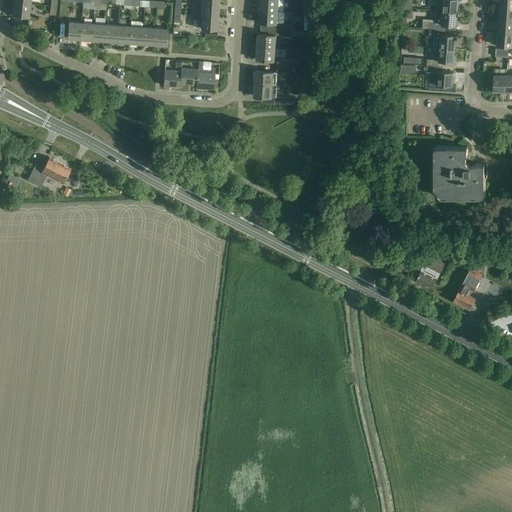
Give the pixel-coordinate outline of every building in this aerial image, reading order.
[(260,0),(259,10),(284,11),(284,0),(260,0)] [(437,0),(436,12),(457,13),(458,0),(437,0)] [(511,0),(499,0),(499,8),(511,9),(511,0)] [(30,4),(13,2),(12,15),(28,17),(30,4)] [(202,4),(201,16),(218,17),(219,5),(202,4)] [(498,21),(511,21),(511,9),(499,8),(498,21)] [(264,23),(263,28),(292,30),(292,24),(284,23),(285,11),(284,11),(259,10),(259,22),(264,23)] [(430,28),(430,30),(445,31),(446,25),(456,26),(457,13),(436,12),(436,20),(423,19),(422,28),(430,28)] [(218,17),(201,16),(200,28),(217,30),(218,17)] [(67,38),(79,39),(81,22),(68,21),(67,38)] [(511,21),(498,21),(497,33),(511,34),(511,21)] [(79,39),(92,40),(93,23),(81,22),(79,39)] [(92,40),(104,41),(106,24),(93,23),(92,40)] [(104,41),(116,42),(118,25),(106,24),(104,41)] [(116,42),(129,43),(130,26),(118,25),(116,42)] [(129,43),(141,44),(142,27),(130,26),(129,43)] [(141,44),(153,45),(155,28),(142,27),(141,44)] [(155,28),(153,45),(166,46),(167,29),(155,28)] [(291,36),(292,30),(263,28),(261,28),(260,34),(258,34),(257,47),(275,48),(275,41),(274,41),(275,35),(291,36)] [(434,37),(433,48),(455,49),(456,35),(445,35),(445,31),(430,30),(430,36),(434,37)] [(511,34),(497,33),(496,45),(511,46),(511,34)] [(275,48),(257,47),(256,59),(274,60),(275,48)] [(428,60),(428,66),(443,67),(443,61),(454,62),(455,49),(433,48),(432,61),(428,60)] [(495,56),(505,57),(509,57),(509,50),(496,49),(495,56)] [(443,67),(428,66),(427,72),(431,72),(430,89),(426,89),(426,90),(457,92),(457,91),(451,91),(451,86),(452,86),(453,72),(442,71),(443,67)] [(180,84),(196,85),(197,85),(198,72),(198,69),(181,68),(181,71),(180,84)] [(180,87),(180,84),(181,71),(164,70),(163,86),(180,87)] [(255,71),(254,84),(273,85),(277,85),(278,72),(277,72),(274,72),(265,71),(255,71)] [(197,85),(196,85),(196,88),(213,89),(213,87),(217,87),(218,79),(214,79),(214,73),(198,72),(197,85)] [(494,92),(508,92),(508,74),(494,74),(494,92)] [(273,85),(254,84),(254,96),(272,97),(273,85)] [(434,154),(434,186),(445,197),(477,196),(477,194),(484,194),(484,164),(475,164),(475,165),(469,165),(466,161),(466,155),(467,155),(467,146),(436,146),(436,154),(434,154)] [(27,180),(40,187),(46,175),(62,183),(70,168),(49,157),(43,168),(35,164),(27,180)] [(2,188),(8,191),(12,183),(7,180),(2,188)] [(489,247),(488,259),(509,261),(510,249),(489,247)] [(431,257),(427,267),(440,273),(445,264),(431,257)] [(421,271),(416,280),(432,288),(437,279),(440,273),(427,267),(424,272),(421,271)] [(454,300),(470,308),(475,299),(468,295),(470,289),(473,291),(477,282),(466,276),(454,300)]
